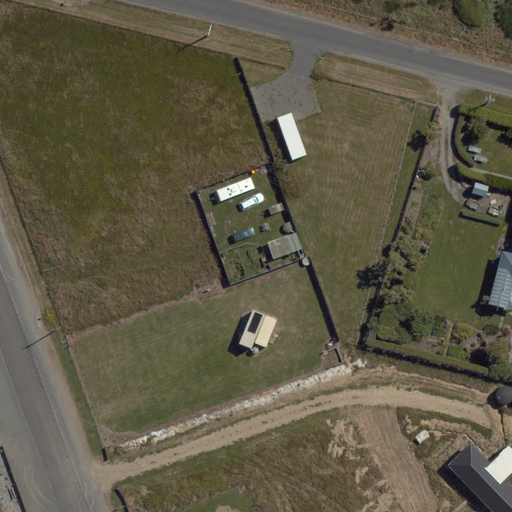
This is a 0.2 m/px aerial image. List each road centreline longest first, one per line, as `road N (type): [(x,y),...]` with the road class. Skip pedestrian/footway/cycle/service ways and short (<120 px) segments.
road 1 (residential): [(183,0),(511,82)]
road 2 (residential): [(0,320),(66,511)]
